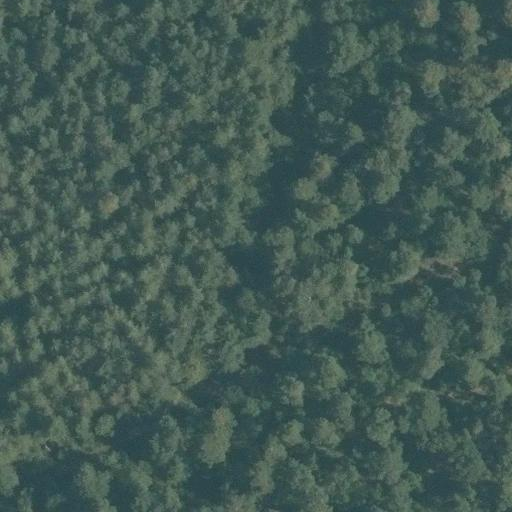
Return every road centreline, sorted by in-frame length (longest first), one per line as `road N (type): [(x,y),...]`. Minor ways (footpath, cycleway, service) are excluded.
road 1 (track): [(511,228),(0,505)]
road 2 (track): [(301,0),(297,43),(199,398)]
